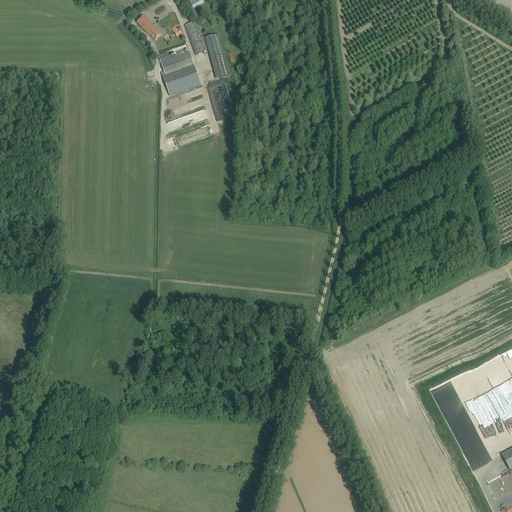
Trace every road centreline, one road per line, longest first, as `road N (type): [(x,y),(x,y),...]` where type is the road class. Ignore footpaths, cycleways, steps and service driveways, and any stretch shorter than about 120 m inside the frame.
road 1 (track): [(326,0),(340,124),(338,227),(314,331)]
road 2 (track): [(314,331),(264,511)]
road 3 (track): [(0,283),(61,282),(27,387)]
road 4 (track): [(307,356),(377,511)]
